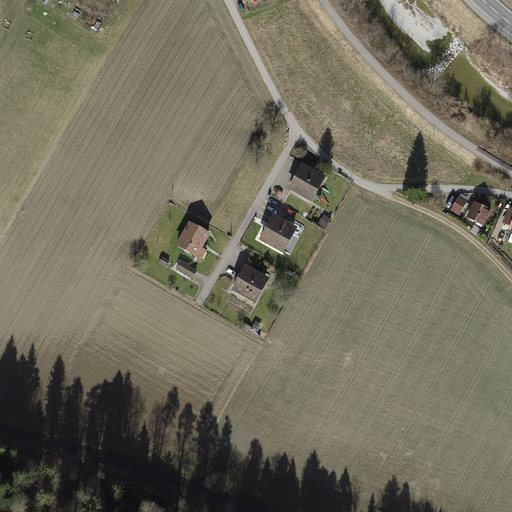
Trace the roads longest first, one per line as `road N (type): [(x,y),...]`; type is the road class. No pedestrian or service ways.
road 1 (track): [(323,0),(381,72),(445,129),(511,171)]
road 2 (residential): [(296,134),(369,187),(511,196)]
road 3 (residential): [(296,134),(199,308)]
road 4 (track): [(0,451),(187,511)]
road 5 (track): [(369,187),(458,228),(511,277)]
road 6 (residential): [(227,0),(296,134)]
